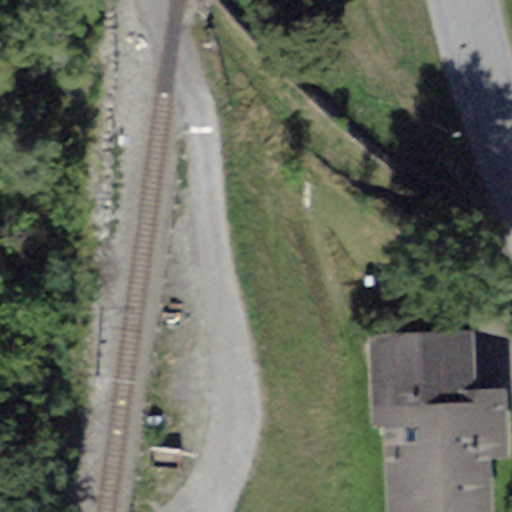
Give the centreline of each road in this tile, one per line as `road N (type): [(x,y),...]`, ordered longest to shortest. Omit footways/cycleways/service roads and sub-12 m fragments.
road 1 (track): [(152,0),(202,131),(209,225),(235,355),(238,415),(203,511)]
road 2 (secondary): [(456,0),(511,154)]
